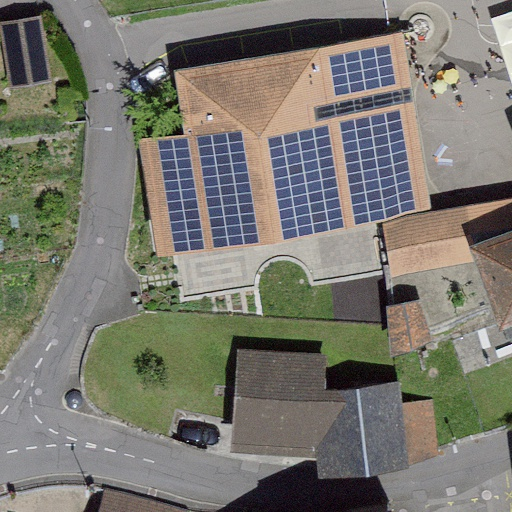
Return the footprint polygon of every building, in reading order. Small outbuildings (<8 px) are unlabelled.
[(30,15),(0,19),(0,49),(6,91),(40,86),(30,15)] [(405,33),(176,72),(187,136),(139,140),(157,258),(433,211),(405,33)] [(511,215),(511,235),(444,257),(467,328),(511,313),(511,152),(493,159),(511,215)] [(325,349),(236,354),(241,435),(322,430),(324,452),(400,447),(396,375),(327,379),(325,349)] [(511,511),(511,462),(495,465),(499,511),(511,511)] [(177,511),(177,507),(89,493),(83,511),(177,511)]
